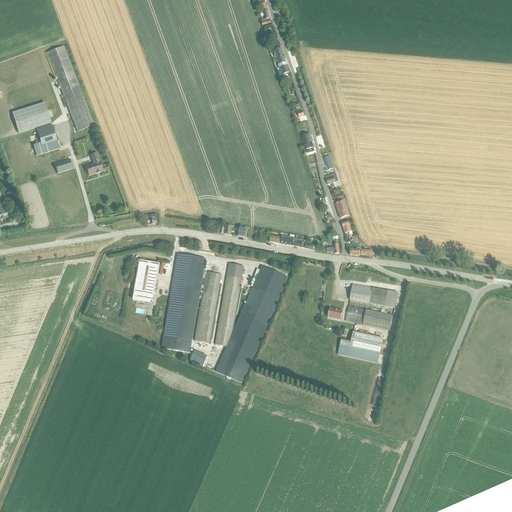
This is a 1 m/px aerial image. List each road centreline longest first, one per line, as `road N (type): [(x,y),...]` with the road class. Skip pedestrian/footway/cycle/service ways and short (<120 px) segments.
road 1 (tertiary): [(345,259),(156,231),(0,252)]
road 2 (unclassified): [(269,0),(345,259)]
road 3 (unclassified): [(388,511),(477,292)]
road 4 (tertiary): [(509,283),(367,261)]
